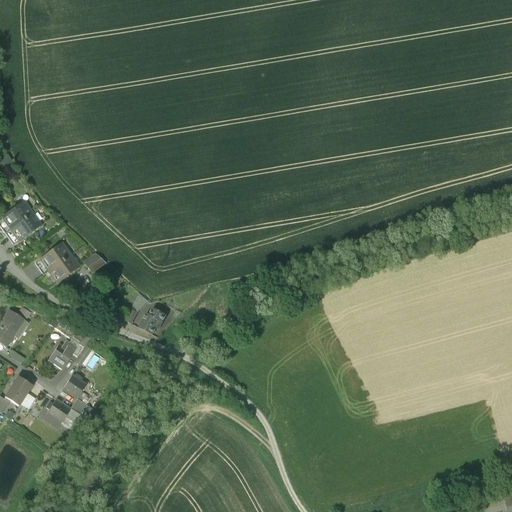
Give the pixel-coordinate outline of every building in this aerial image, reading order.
[(23,204),(1,220),(9,231),(31,215),(23,204)] [(31,215),(9,231),(18,242),(39,227),(31,215)] [(9,231),(1,220),(0,220),(0,228),(5,235),(9,231)] [(9,231),(5,235),(13,246),(18,242),(9,231)] [(62,246),(39,262),(47,273),(70,257),(62,246)] [(95,255),(84,264),(91,273),(104,264),(95,255)] [(70,257),(47,273),(56,284),(78,268),(70,257)] [(47,273),(39,262),(35,265),(43,276),(47,273)] [(25,320),(31,313),(22,306),(17,313),(25,320)] [(149,316),(146,314),(139,329),(152,336),(156,329),(158,330),(166,316),(152,309),(149,316)] [(131,310),(125,322),(131,325),(137,313),(131,310)] [(9,311),(0,324),(0,343),(6,347),(23,320),(9,311)] [(62,347),(59,345),(47,361),(61,371),(72,355),(79,345),(72,341),(69,344),(66,342),(62,347)] [(79,345),(72,355),(77,358),(83,349),(79,345)] [(11,350),(8,355),(21,364),(25,359),(11,350)] [(19,378),(6,398),(19,406),(31,386),(19,378)] [(81,392),(68,383),(63,390),(76,399),(81,392)] [(70,409),(56,400),(47,415),(61,424),(70,409)] [(15,414),(10,410),(7,415),(12,418),(15,414)] [(504,494),(457,506),(456,511),(493,511),(507,509),(504,494)]
